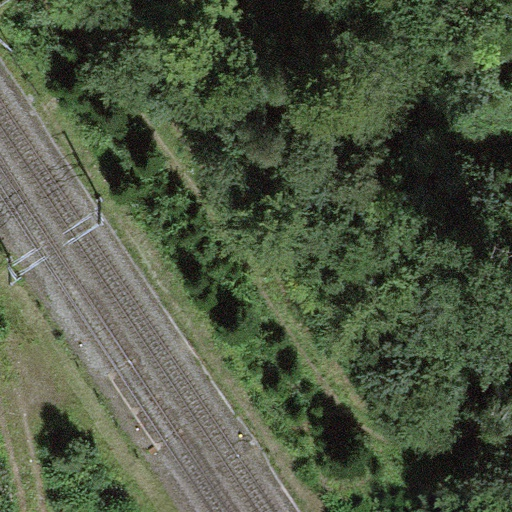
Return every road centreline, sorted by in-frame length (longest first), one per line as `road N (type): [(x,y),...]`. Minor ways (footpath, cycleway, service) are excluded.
road 1 (track): [(63,0),(324,372)]
road 2 (track): [(324,372),(400,410),(474,428),(511,425)]
road 3 (track): [(324,372),(422,511)]
